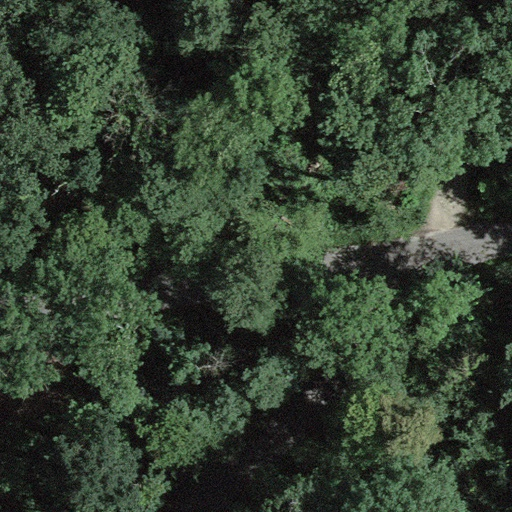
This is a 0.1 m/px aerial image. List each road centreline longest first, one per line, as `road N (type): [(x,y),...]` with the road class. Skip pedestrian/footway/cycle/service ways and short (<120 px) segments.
road 1 (track): [(0,315),(511,236)]
road 2 (track): [(502,0),(436,248)]
